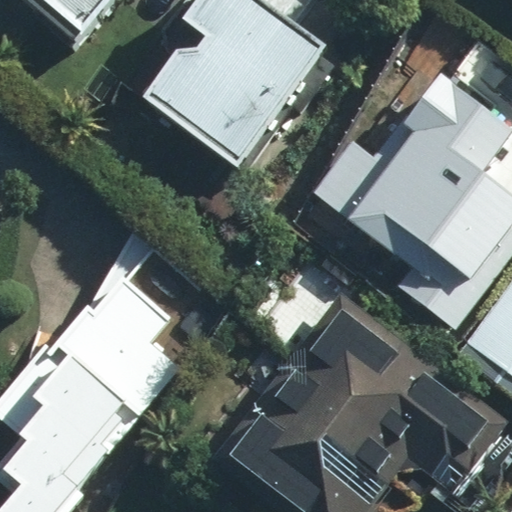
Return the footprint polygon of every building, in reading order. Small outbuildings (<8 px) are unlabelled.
[(130,0),(97,0),(117,16),(130,0)] [(212,34),(173,81),(262,153),(312,92),(352,43),(298,0),(221,0),(212,12),(239,33),(228,46),(212,34)] [(415,114),(433,126),(364,230),(449,286),(511,191),(511,57),(508,55),(495,75),(457,50),(415,114)] [(41,478),(10,511),(69,511),(198,369),(163,338),(183,315),(180,312),(182,311),(137,271),(12,411),(44,439),(23,462),(41,478)] [(511,450),(511,397),(349,289),(230,466),(299,511),(382,511),(416,461),(477,502),(511,450)]
